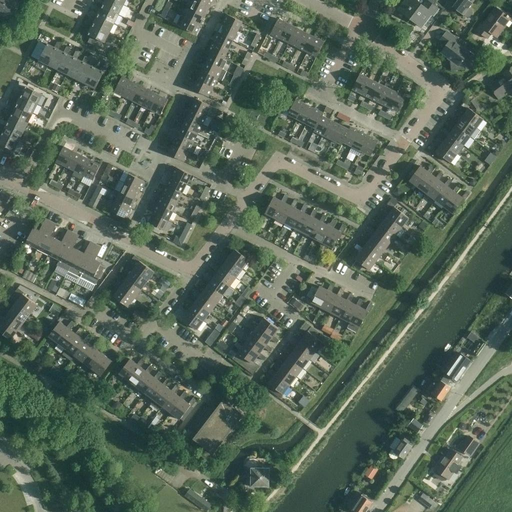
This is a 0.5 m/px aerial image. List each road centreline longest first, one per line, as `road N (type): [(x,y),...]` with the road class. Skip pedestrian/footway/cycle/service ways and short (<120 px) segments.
road 1 (residential): [(228,227),(278,161),(360,202),(444,91),(366,29)]
road 2 (residential): [(38,195),(193,273)]
road 3 (unclassified): [(511,322),(440,421)]
